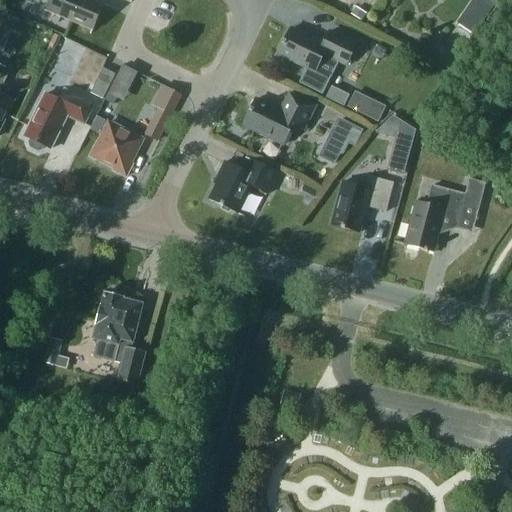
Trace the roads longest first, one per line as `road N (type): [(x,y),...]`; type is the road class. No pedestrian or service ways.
road 1 (tertiary): [(511,328),(148,232)]
road 2 (residential): [(213,96),(122,48),(145,0)]
road 3 (tertiary): [(148,232),(0,194)]
road 4 (residential): [(148,232),(213,96)]
